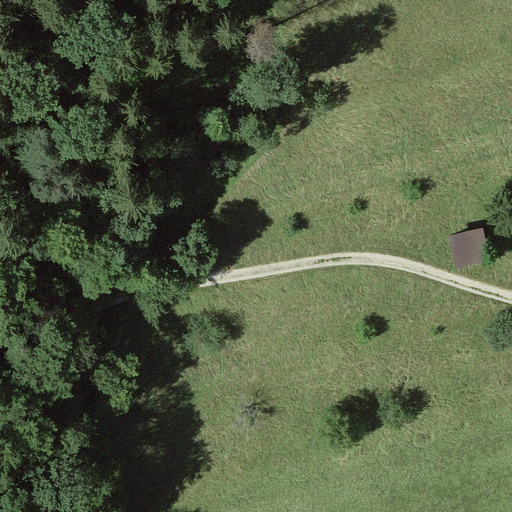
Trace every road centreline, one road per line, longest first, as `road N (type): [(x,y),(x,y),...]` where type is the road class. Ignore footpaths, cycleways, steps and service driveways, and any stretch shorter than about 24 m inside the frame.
road 1 (track): [(511,291),(358,255),(164,277),(307,76),(288,0)]
road 2 (track): [(0,425),(74,322),(123,290),(164,277)]
